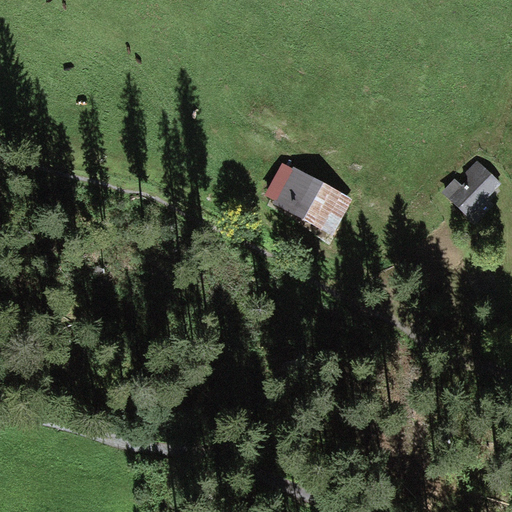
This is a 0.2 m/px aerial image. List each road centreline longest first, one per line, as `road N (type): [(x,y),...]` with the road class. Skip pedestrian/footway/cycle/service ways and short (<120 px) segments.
road 1 (track): [(0,415),(221,449),(356,511)]
road 2 (track): [(511,396),(367,277),(312,245)]
